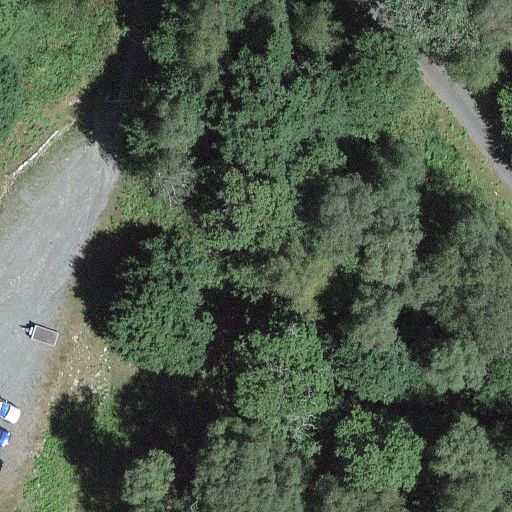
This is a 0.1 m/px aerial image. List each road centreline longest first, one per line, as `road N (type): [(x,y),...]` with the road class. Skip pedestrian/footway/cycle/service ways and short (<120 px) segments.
road 1 (unclassified): [(0,392),(118,120),(143,0)]
road 2 (unclassified): [(362,0),(432,70),(511,179)]
